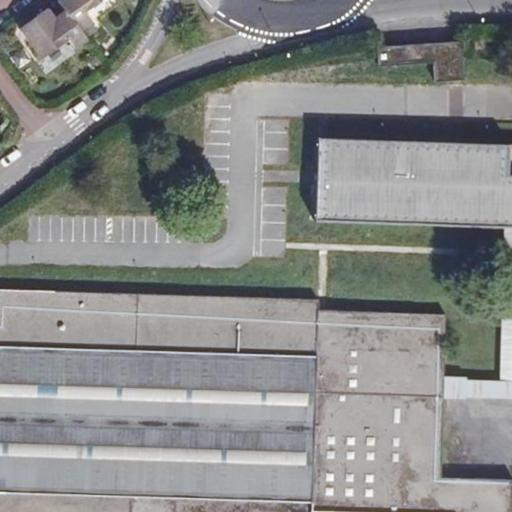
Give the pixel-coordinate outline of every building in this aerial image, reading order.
[(83,11),(98,0),(57,0),(57,1),(64,10),(65,10),(79,30),(80,29),(90,21),(83,11)] [(80,29),(79,30),(65,10),(64,10),(58,15),(54,18),(47,8),(18,29),(40,58),(67,38),(74,47),(86,39),(80,29)] [(462,41),(378,43),(378,64),(433,63),(433,80),(463,79),(462,41)] [(510,227),(511,227),(511,143),(509,143),(319,138),(317,222),(510,227)] [(442,385),(444,316),(318,312),(318,301),(0,291),(0,511),(511,511),(511,480),(439,479),(441,403),(442,395),(442,385)] [(511,387),(505,387),(442,385),(442,395),(441,403),(511,405),(511,387)]
